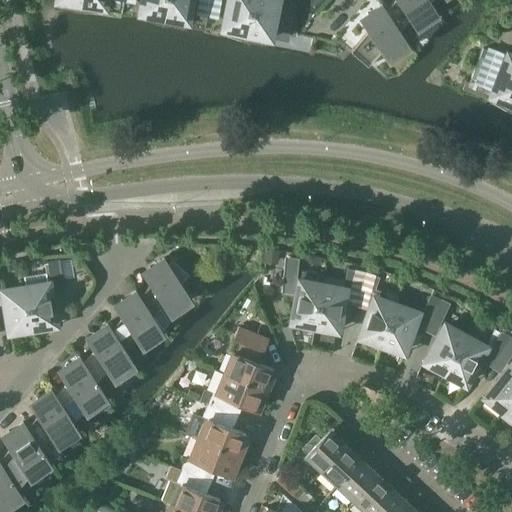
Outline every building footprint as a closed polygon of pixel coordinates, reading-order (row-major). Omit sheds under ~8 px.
[(142,0),(141,10),(164,15),(166,0),(142,0)] [(190,0),(166,0),(164,15),(187,18),(190,0)] [(252,0),(228,0),(224,26),(246,31),(252,0)] [(252,0),(246,31),(270,36),(270,34),(288,37),(296,1),(290,0),(252,0)] [(394,0),(386,9),(385,11),(398,30),(398,29),(411,16),(415,23),(435,9),(428,0),(394,0)] [(209,4),(199,2),(197,11),(207,13),(209,4)] [(207,13),(217,15),(219,6),(209,4),(207,13)] [(369,67),(383,50),(387,57),(407,42),(398,29),(398,30),(385,11),(386,9),(383,5),(367,15),(369,21),(372,26),(351,51),(369,67)] [(506,56),(484,47),(471,78),(493,87),(491,94),(511,101),(511,53),(507,52),(506,56)] [(264,259),(278,260),(279,250),(270,249),(265,248),(264,259)] [(217,253),(216,270),(233,270),(235,253),(217,253)] [(321,265),(322,257),(309,255),(308,263),(321,265)] [(153,316),(154,315),(165,303),(169,310),(190,295),(182,283),(190,274),(172,259),(169,263),(165,258),(144,273),(151,283),(140,296),(153,316)] [(288,259),(287,270),(297,271),(298,260),(288,259)] [(26,287),(33,328),(55,324),(50,294),(64,292),(59,261),(44,263),(46,273),(24,276),(26,287)] [(343,288),(322,285),(314,325),(337,329),(342,302),(355,305),(361,284),(352,281),(355,271),(347,269),(343,288)] [(293,321),(314,325),(322,285),(324,274),(302,270),(293,321)] [(361,284),(364,273),(355,271),(352,281),(361,284)] [(370,286),(373,276),(364,273),(361,284),(370,286)] [(361,336),(382,343),(383,339),(396,305),(383,300),(385,293),(374,289),(378,277),(373,276),(370,286),(361,284),(355,305),(370,309),(361,336)] [(26,287),(3,291),(10,331),(33,328),(26,287)] [(123,316),(112,328),(112,329),(125,349),(126,348),(136,336),(141,342),(162,328),(154,315),(153,316),(140,296),(137,291),(116,305),(123,316)] [(434,309),(439,299),(431,296),(427,306),(434,309)] [(449,304),(439,299),(434,309),(444,314),(449,304)] [(383,339),(382,343),(403,351),(417,312),(396,305),(383,339)] [(97,381),(98,381),(108,368),(113,375),(134,361),(126,348),(125,349),(112,329),(112,328),(109,324),(87,338),(95,349),(84,361),(83,362),(97,381)] [(494,328),(489,339),(503,348),(509,339),(511,334),(511,331),(501,324),(497,330),(494,328)] [(426,361),(446,372),(465,336),(445,325),(426,361)] [(475,341),(465,336),(446,372),(465,382),(489,340),(479,334),(475,341)] [(234,353),(226,374),(264,389),(273,368),(251,359),(256,347),(234,338),(229,351),(234,353)] [(511,352),(511,340),(509,339),(503,348),(511,353),(511,352)] [(66,381),(56,394),(55,394),(69,414),(70,414),(80,401),(85,407),(106,393),(98,381),(97,381),(83,362),(84,361),(81,356),(59,371),(66,381)] [(486,396),(504,411),(511,400),(511,364),(486,396)] [(264,389),(226,374),(218,394),(212,391),(207,404),(229,413),(234,401),(256,410),(264,389)] [(38,414),(27,426),(27,427),(41,447),(42,446),(52,434),(57,440),(78,426),(70,414),(69,414),(55,394),(56,394),(53,389),(31,404),(38,414)] [(185,433),(199,439),(238,455),(246,433),(224,425),(229,413),(207,404),(202,416),(193,413),(185,433)] [(10,447),(0,458),(0,460),(13,479),(14,479),(24,466),(28,473),(50,458),(42,446),(41,447),(27,427),(27,426),(25,422),(3,437),(10,447)] [(305,454),(321,469),(345,444),(329,429),(321,438),(315,433),(301,448),(306,453),(305,454)] [(180,470),(202,478),(207,467),(229,476),(238,455),(199,439),(192,459),(186,457),(180,470)] [(361,459),(345,444),(321,469),(337,484),(361,459)] [(121,466),(132,451),(122,447),(110,462),(121,466)] [(377,474),(361,459),(337,484),(353,499),(377,474)] [(0,504),(0,505),(22,491),(14,479),(13,479),(0,460),(0,504)] [(161,500),(173,505),(190,511),(214,511),(220,499),(198,490),(202,478),(180,470),(170,465),(165,478),(169,479),(161,500)] [(301,485),(284,469),(276,478),(293,494),(301,485)] [(383,480),(377,474),(353,499),(367,511),(370,511),(383,499),(393,489),(383,480)] [(304,489),(297,497),(304,504),(312,496),(304,489)] [(400,511),(409,504),(393,489),(383,499),(370,511),(400,511)] [(280,511),(267,507),(264,511),(303,511),(294,503),(290,511),(280,511)]
